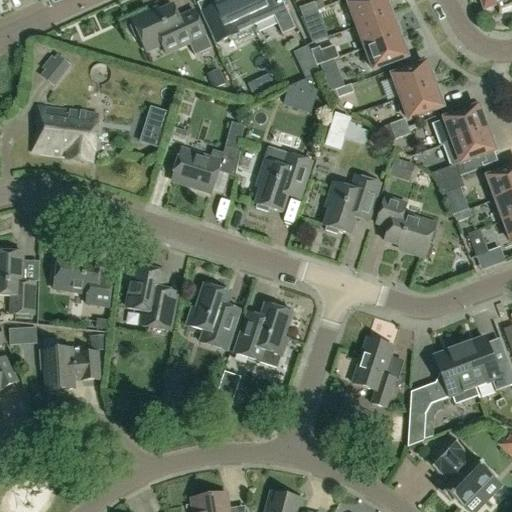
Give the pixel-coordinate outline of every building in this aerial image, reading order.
[(253,27),(240,0),(211,0),(215,7),(201,14),(215,44),(219,42),(253,27)] [(240,0),(253,27),(274,17),(282,36),(295,30),(281,0),(240,0)] [(357,28),(390,15),(387,6),(390,5),(388,0),(363,0),(349,5),(357,28)] [(511,0),(480,0),(485,12),(496,8),(499,15),(511,10),(511,0)] [(302,16),(317,11),(314,3),(299,9),(302,16)] [(161,45),(165,55),(188,45),(193,57),(210,49),(193,12),(177,19),(172,6),(148,16),(147,12),(130,20),(132,25),(128,26),(134,38),(137,37),(144,53),(161,45)] [(317,11),(302,16),(312,44),(327,38),(317,11)] [(365,49),(402,35),(397,23),(394,24),(390,15),(357,28),(365,49)] [(402,35),(365,49),(373,71),(406,59),(403,49),(406,48),(402,35)] [(325,64),(320,52),(319,48),(310,52),(316,67),(325,64)] [(71,66),(57,55),(54,59),(51,56),(42,68),(45,70),(40,76),(54,88),(71,66)] [(326,83),(343,76),(337,61),(319,68),(326,83)] [(401,99),(437,85),(433,73),(429,74),(426,65),(393,77),(401,99)] [(315,76),(290,88),(284,105),(310,113),(317,93),(311,91),(315,76)] [(437,85),(401,99),(409,121),(442,109),(438,99),(442,98),(437,85)] [(338,99),(353,94),(351,86),(336,91),(338,99)] [(441,147),(443,146),(486,130),(483,121),(486,120),(481,106),(467,111),(468,112),(432,125),(441,147)] [(93,161),(99,116),(38,108),(32,153),(67,157),(67,161),(92,164),(93,160),(93,161)] [(341,153),(352,119),(335,114),(324,148),(341,153)] [(392,133),(408,128),(405,120),(390,126),(392,133)] [(408,128),(392,133),(393,134),(382,138),(389,143),(395,140),(395,141),(410,135),(408,128)] [(172,141),(183,144),(186,133),(175,130),(172,141)] [(443,146),(451,168),(456,166),(461,164),(461,165),(484,156),(484,157),(498,152),(493,138),(489,139),(486,130),(443,146)] [(235,178),(240,153),(225,148),(223,154),(213,151),(210,161),(182,152),(172,181),(211,194),(218,172),(235,178)] [(300,201),(312,163),(287,155),(283,168),(265,162),(260,177),(264,178),(255,205),(257,206),(256,210),(268,214),(270,210),(282,214),(287,197),(300,201)] [(400,178),(419,178),(419,166),(400,166),(400,178)] [(437,185),(460,177),(456,166),(451,168),(432,175),(437,185)] [(496,201),(511,194),(511,169),(488,179),(496,201)] [(380,185),(353,177),(349,189),(333,184),(329,199),(332,200),(324,227),(326,228),(325,232),(338,236),(339,232),(350,236),(355,220),(368,224),(372,212),(380,185)] [(460,177),(437,185),(443,196),(464,188),(460,177)] [(504,222),(511,219),(511,194),(496,201),(504,222)] [(417,223),(402,219),(406,205),(384,198),(376,225),(388,229),(384,243),(408,250),(407,254),(425,260),(436,225),(418,220),(417,223)] [(456,224),(471,218),(469,211),(454,217),(456,224)] [(476,258),(487,254),(479,231),(468,236),(476,258)] [(11,254),(11,250),(0,249),(0,297),(11,298),(10,316),(34,317),(35,284),(22,284),(23,254),(11,254)] [(109,308),(113,281),(99,279),(101,265),(76,261),(77,257),(59,255),(54,291),(72,293),(73,289),(88,291),(86,305),(109,308)] [(177,294),(161,290),(165,273),(150,270),(149,266),(141,265),(139,268),(135,267),(127,308),(141,311),(138,325),(170,331),(177,294)] [(220,287),(208,283),(207,287),(204,286),(196,310),(193,309),(187,326),(204,332),(200,343),(227,352),(240,311),(227,307),(231,295),(219,291),(220,287)] [(277,309),(265,306),(261,318),(248,314),(234,355),(277,368),(280,357),(282,357),(287,340),(284,339),(292,314),(289,314),(291,310),(278,306),(277,309)] [(511,353),(511,327),(503,331),(511,353)] [(459,348),(475,389),(492,383),(495,392),(511,386),(511,372),(508,362),(495,367),(484,339),(459,348)] [(386,410),(396,380),(384,377),(393,348),(367,340),(353,385),(375,392),(371,405),(386,410)] [(425,388),(431,405),(452,398),(455,406),(478,396),(475,389),(459,348),(434,358),(443,382),(436,385),(435,384),(425,388)] [(81,355),(81,350),(41,352),(42,370),(45,370),(46,392),(50,392),(50,395),(63,394),(63,391),(75,390),(74,379),(81,378),(82,382),(100,380),(98,354),(81,355)] [(17,383),(5,358),(0,361),(0,388),(1,391),(17,383)] [(240,378),(224,373),(211,412),(230,410),(240,378)] [(175,409),(182,387),(168,383),(161,404),(175,409)] [(376,438),(385,423),(345,400),(337,415),(376,438)] [(425,416),(410,415),(408,449),(423,443),(423,442),(425,416)] [(511,457),(511,434),(500,446),(511,457)] [(492,476),(471,456),(468,459),(461,452),(462,450),(449,438),(425,463),(438,475),(440,473),(447,480),(437,491),(450,503),(454,500),(462,508),(478,491),(483,495),(494,484),(490,479),(492,476)] [(297,511),(300,501),(273,494),(268,511),(297,511)] [(227,511),(225,495),(192,500),(194,511),(227,511)]
